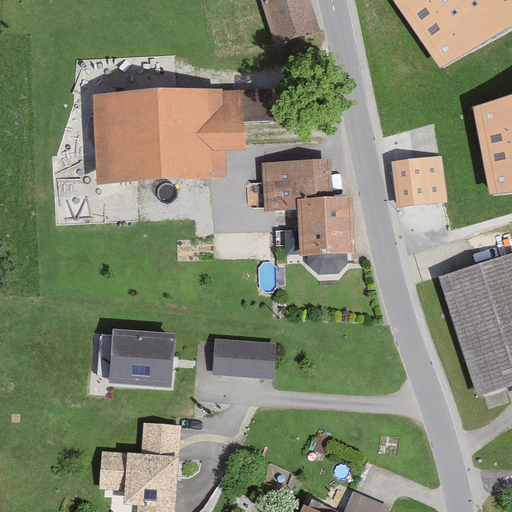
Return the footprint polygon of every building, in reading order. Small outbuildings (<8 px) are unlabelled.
[(308,0),(264,0),(277,43),(318,32),(308,0)] [(511,0),(396,0),(441,64),(511,22),(511,0)] [(511,85),(472,102),(491,189),(511,187),(511,85)] [(279,86),(251,88),(253,121),(281,119),(279,86)] [(251,88),(99,94),(103,186),(233,181),(232,155),(253,154),(253,121),(251,88)] [(445,156),(399,162),(405,206),(450,201),(445,156)] [(333,161),(268,162),(268,211),(304,210),(305,201),(334,200),(333,161)] [(334,200),(305,201),(307,251),(358,249),(357,199),(334,200)] [(511,255),(446,277),(483,393),(511,383),(511,255)] [(181,334),(118,328),(114,382),(177,387),(181,334)] [(282,340),(221,335),(217,372),(279,377),(282,340)] [(178,511),(184,424),(147,422),(145,455),(107,452),(105,490),(131,491),(130,503),(142,504),(141,511),(178,511)] [(358,490),(347,511),(390,511),(394,506),(358,490)]
